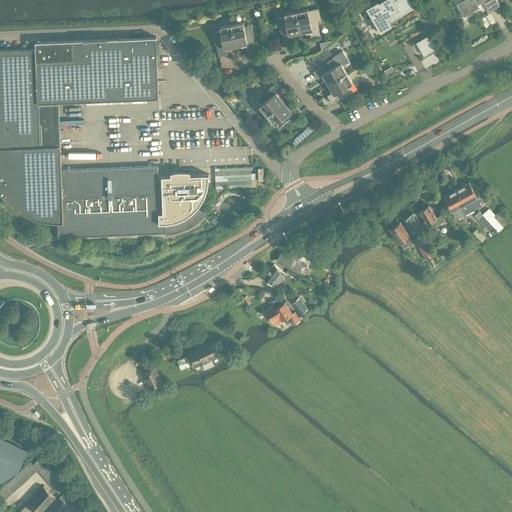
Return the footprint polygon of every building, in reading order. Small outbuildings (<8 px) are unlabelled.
[(413,8),(408,0),(383,0),(379,3),(378,2),(367,8),(373,17),(370,19),(373,26),(377,24),(381,31),(391,25),(389,21),(395,18),(395,19),(396,18),(413,8)] [(464,0),(457,4),(464,17),(479,8),(477,3),(482,0),(489,12),(500,6),(496,0),(464,0)] [(308,9),(296,11),(301,33),(301,32),(310,30),(311,37),(320,35),(317,21),(321,20),(318,9),(308,11),(308,9)] [(301,33),(296,11),(284,13),(285,17),(277,18),(279,27),(280,26),(284,42),(292,41),(291,34),(300,32),(300,33),(301,33)] [(243,22),(231,24),(236,46),(237,46),(236,45),(245,44),(246,50),(255,48),(252,33),(253,33),(252,24),(244,26),(243,22)] [(236,46),(231,24),(220,27),(220,31),(213,32),(215,41),(216,41),(219,56),(228,54),(226,47),(235,46),(235,47),(236,46)] [(0,192),(6,199),(8,201),(13,206),(22,211),(31,216),(40,219),(50,221),(58,222),(58,235),(58,236),(78,235),(166,232),(165,231),(165,230),(169,230),(169,232),(176,231),(183,229),(188,226),(190,225),(197,221),(203,216),(204,215),(205,213),(206,212),(207,211),(206,211),(205,212),(204,214),(203,214),(202,213),(200,211),(197,209),(196,208),(199,205),(201,201),(203,198),(205,194),(207,190),(208,185),(208,181),(209,176),(209,174),(190,174),(190,172),(190,171),(189,171),(188,171),(182,170),(180,171),(176,171),(172,172),(171,172),(171,173),(171,175),(158,176),(158,167),(158,166),(61,170),(60,145),(51,145),(49,102),(59,101),(63,101),(63,105),(75,105),(74,101),(87,100),(158,97),(156,45),(159,45),(159,42),(156,42),(156,36),(35,41),(35,49),(0,50),(0,192)] [(429,36),(417,43),(424,55),(436,48),(429,36)] [(320,42),(321,50),(332,42),(332,40),(320,42)] [(331,54),(328,48),(312,57),(315,63),(331,54)] [(327,83),(328,84),(347,73),(342,64),(349,60),(343,51),(333,57),(333,58),(326,62),(327,63),(313,71),(318,79),(324,75),(328,83),(327,83)] [(347,73),(328,84),(328,85),(329,84),(333,92),(328,95),(332,103),(345,95),(346,96),(353,92),(349,85),(353,83),(347,73)] [(259,106),(267,115),(284,101),(284,100),(283,101),(277,94),(282,90),(276,83),(265,93),(264,92),(257,97),(262,103),(259,106)] [(284,101),(267,115),(274,124),(278,122),(283,128),(289,122),(288,121),(300,111),(295,104),(289,109),(284,102),(285,101),(284,101)] [(460,187),(473,210),(482,205),(469,182),(460,187)] [(452,191),(465,215),(473,210),(460,187),(452,191)] [(456,219),(465,215),(452,191),(444,196),(456,219)] [(429,204),(419,210),(427,224),(430,222),(432,227),(444,220),(441,215),(441,214),(436,217),(429,204)] [(483,214),(482,214),(489,222),(489,221),(497,230),(502,226),(508,221),(500,212),(495,216),(489,209),(487,210),(483,214)] [(479,211),(474,215),(484,227),(489,222),(482,214),(482,215),(479,211)] [(414,238),(420,234),(425,231),(422,226),(414,213),(404,220),(412,233),(411,233),(414,238)] [(390,228),(399,242),(403,249),(413,242),(409,235),(400,221),(390,228)] [(473,232),(481,242),(486,237),(477,228),(473,232)] [(433,255),(422,235),(415,240),(426,259),(433,255)] [(307,256),(306,258),(320,266),(321,265),(324,259),(318,255),(314,252),(310,250),(307,256)] [(276,261),(297,271),(296,272),(302,275),(307,265),(298,260),(298,258),(290,254),(290,256),(281,252),(276,261)] [(285,273),(274,264),(263,277),(275,286),(285,273)] [(308,309),(298,298),(292,304),(301,315),(308,309)] [(273,305),(266,310),(273,321),(276,324),(283,320),(289,316),(293,324),(300,320),(295,312),(292,313),(285,302),(275,308),(273,305)] [(177,361),(180,369),(192,365),(193,367),(201,363),(205,370),(214,365),(211,359),(218,356),(211,342),(187,353),(188,356),(177,361)] [(150,388),(161,383),(154,368),(144,373),(150,388)] [(0,481),(1,482),(17,470),(27,450),(0,437),(0,481)] [(41,457),(33,464),(37,470),(59,493),(66,486),(62,480),(41,457)] [(6,485),(0,491),(0,493),(6,499),(13,492),(33,474),(26,467),(6,485)] [(26,502),(36,511),(39,511),(55,497),(43,486),(26,502)] [(59,497),(45,511),(61,511),(76,497),(67,489),(59,497)]
